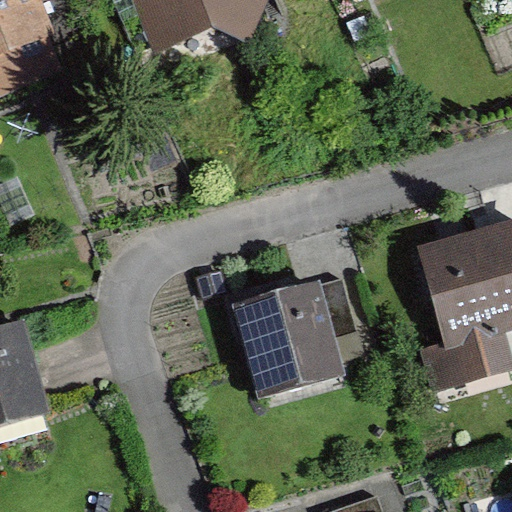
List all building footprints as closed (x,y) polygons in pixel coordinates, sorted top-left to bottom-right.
[(28,0),(0,0),(0,113),(62,90),(28,0)] [(253,0),(142,0),(167,71),(266,36),(253,0)] [(511,231),(394,266),(433,399),(502,379),(494,349),(511,343),(511,231)] [(310,297),(231,322),(256,403),(335,379),(310,297)] [(13,334),(0,338),(0,429),(39,417),(13,334)]
